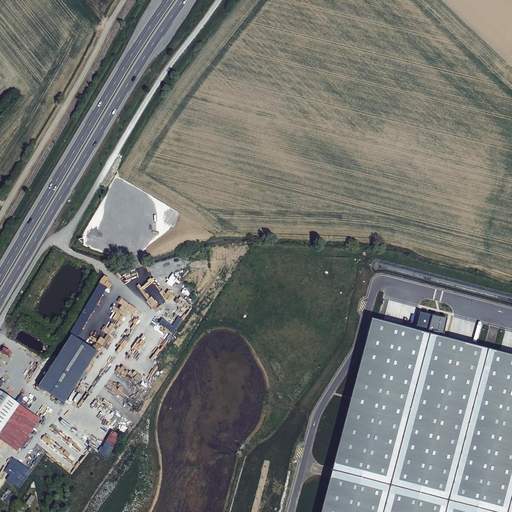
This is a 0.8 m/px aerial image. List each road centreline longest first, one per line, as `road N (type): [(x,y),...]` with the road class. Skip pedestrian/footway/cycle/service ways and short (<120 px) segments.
road 1 (unclassified): [(0,320),(41,249),(76,220),(159,80),(219,0)]
road 2 (trunk): [(0,300),(182,0)]
road 3 (trunk): [(168,0),(0,276)]
